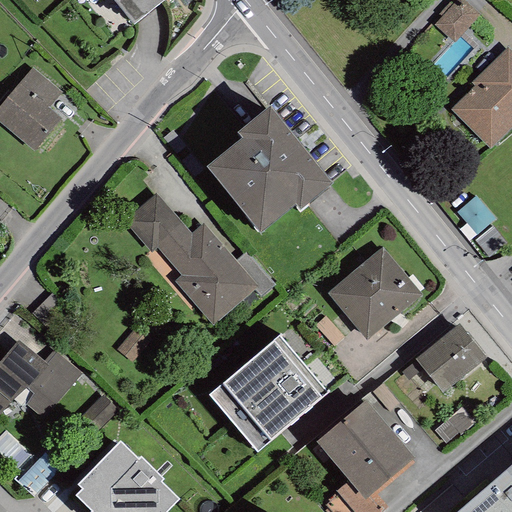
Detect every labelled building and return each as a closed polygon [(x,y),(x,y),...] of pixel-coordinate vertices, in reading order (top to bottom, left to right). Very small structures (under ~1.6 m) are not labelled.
[(113,0),(133,24),(163,0),(113,0)] [(434,24),(453,43),(480,14),(464,0),(456,0),(453,4),(450,2),(438,14),(441,17),(434,24)] [(511,52),(507,47),(471,83),(474,86),(451,110),(491,149),(511,128),(511,52)] [(31,68),(19,83),(48,108),(61,92),(31,68)] [(0,105),(0,122),(34,151),(61,118),(48,108),(19,83),(0,105)] [(301,210),(333,184),(269,106),(237,132),(241,138),(206,166),(261,233),(296,205),(301,210)] [(478,190),(460,205),(478,227),(496,212),(478,190)] [(191,234),(156,193),(123,221),(150,253),(156,248),(180,276),(174,281),(212,325),(245,299),(255,290),(257,288),(235,262),(203,224),(191,234)] [(382,248),(327,294),(367,341),(422,296),(382,248)] [(247,252),(235,262),(257,288),(255,290),(260,297),(275,285),(247,252)] [(50,294),(31,313),(50,333),(70,314),(50,294)] [(458,324),(414,359),(416,361),(422,369),(443,393),(486,358),(458,324)] [(134,328),(116,349),(131,363),(150,344),(134,328)] [(279,336),(208,395),(256,452),(327,393),(279,336)] [(18,340),(0,360),(0,413),(10,402),(25,388),(33,394),(25,405),(42,419),(81,374),(53,350),(43,362),(18,340)] [(408,381),(422,369),(416,361),(401,373),(408,381)] [(119,411),(103,395),(81,417),(97,433),(119,411)] [(366,400),(316,442),(349,481),(365,499),(373,492),(414,457),(366,400)] [(461,408),(434,431),(446,445),(473,422),(461,408)] [(120,441),(77,484),(82,490),(75,496),(91,511),(90,511),(165,511),(178,499),(160,481),(162,479),(141,457),(138,460),(120,441)] [(37,488),(62,462),(46,447),(21,472),(37,488)] [(511,511),(511,464),(456,511),(511,511)] [(381,511),(387,508),(373,492),(365,499),(349,481),(336,492),(337,494),(328,501),(329,502),(325,505),(327,508),(324,511),(325,511),(381,511)]
